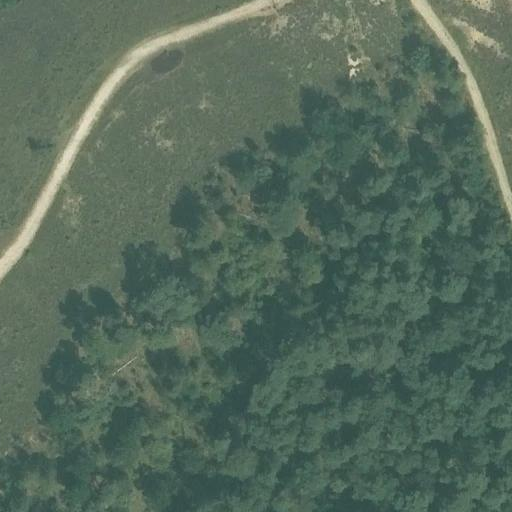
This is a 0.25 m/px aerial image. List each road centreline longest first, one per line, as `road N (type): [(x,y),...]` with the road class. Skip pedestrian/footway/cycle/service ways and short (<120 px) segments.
road 1 (track): [(0,268),(100,99),(138,52),(269,0)]
road 2 (track): [(511,218),(468,83),(417,0)]
